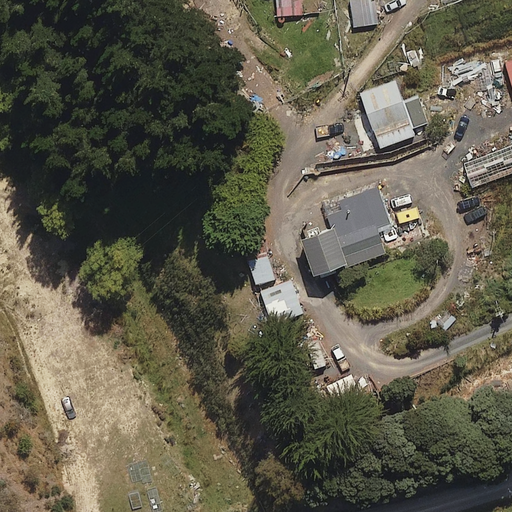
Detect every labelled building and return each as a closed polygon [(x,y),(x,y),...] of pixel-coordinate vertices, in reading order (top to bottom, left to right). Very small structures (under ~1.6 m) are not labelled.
[(301,14),(300,0),(277,0),(279,16),(301,14)] [(355,27),(378,23),(374,0),(356,0),(351,1),(355,27)] [(380,149),(415,136),(395,81),(360,93),(380,149)] [(387,189),(384,179),(376,182),(324,201),(335,230),(303,242),(316,278),(386,252),(378,233),(393,227),(380,192),(387,189)] [(256,285),(275,279),(267,255),(248,261),(256,285)] [(271,324),(302,314),(291,280),(260,290),(271,324)]
